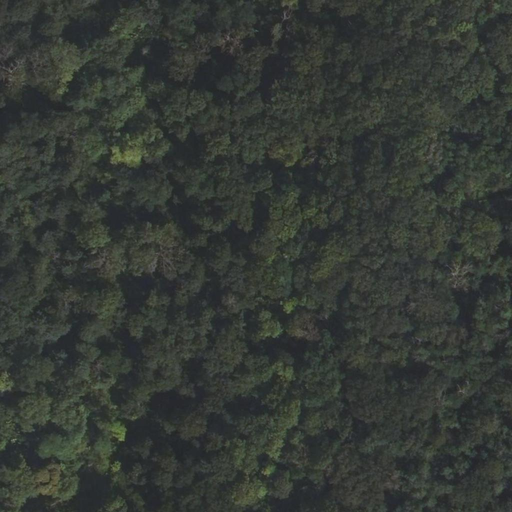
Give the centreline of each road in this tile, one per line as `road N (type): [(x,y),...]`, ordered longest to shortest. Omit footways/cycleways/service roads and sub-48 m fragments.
road 1 (track): [(165,0),(209,104),(238,344),(202,511)]
road 2 (track): [(464,0),(475,176),(500,269),(511,283)]
